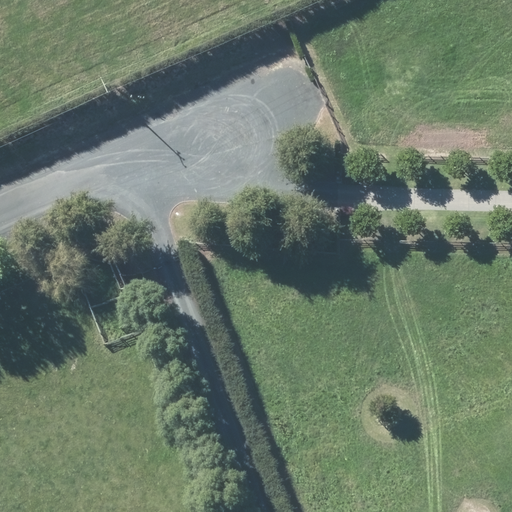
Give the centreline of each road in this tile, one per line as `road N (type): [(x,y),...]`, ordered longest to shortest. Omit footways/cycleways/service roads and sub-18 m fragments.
road 1 (residential): [(111,162),(250,511)]
road 2 (unclassified): [(111,162),(237,106)]
road 3 (unclassified): [(0,211),(111,162)]
